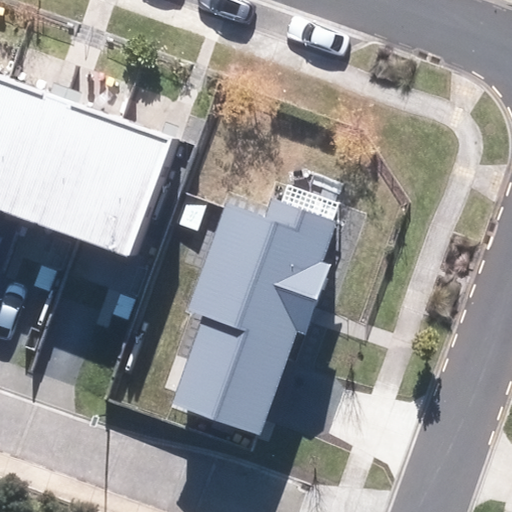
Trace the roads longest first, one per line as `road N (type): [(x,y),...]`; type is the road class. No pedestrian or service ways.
road 1 (residential): [(0,411),(285,511)]
road 2 (residential): [(511,271),(425,511)]
